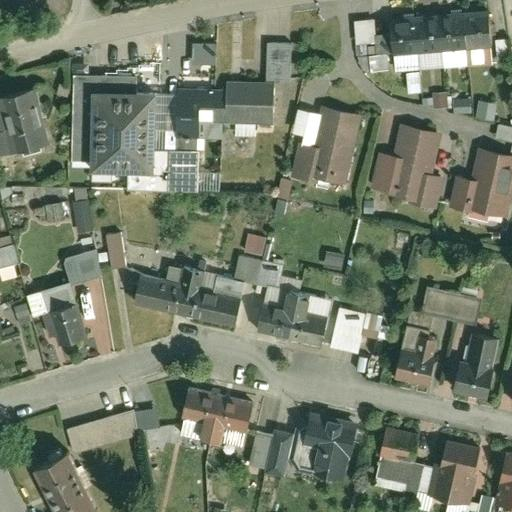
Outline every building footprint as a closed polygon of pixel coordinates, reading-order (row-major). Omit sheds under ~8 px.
[(489,7),(391,14),(393,33),(394,54),(492,46),(489,7)] [(394,54),(393,33),(375,34),(376,45),(367,46),(368,54),(369,71),(381,70),(380,55),(394,54)] [(510,60),(508,38),(495,39),(497,61),(510,60)] [(267,42),(266,79),(275,79),(275,89),(288,89),(289,42),(267,42)] [(368,54),(367,46),(364,46),(364,44),(354,45),(355,55),(368,54)] [(137,85),(137,73),(73,72),(71,161),(91,161),(90,188),(219,188),(221,122),(272,122),(275,89),(275,79),(266,79),(225,78),(225,85),(178,84),(178,90),(156,90),(156,85),(137,85)] [(0,154),(50,142),(35,84),(0,92),(0,97),(1,101),(0,101),(0,154)] [(445,109),(444,91),(430,92),(431,109),(445,109)] [(497,102),(479,99),(475,118),(493,121),(497,102)] [(347,182),(362,113),(320,104),(312,142),(298,139),(290,179),(293,180),(313,184),(315,175),(347,182)] [(443,130),(401,120),(393,153),(378,149),(369,188),(384,192),(383,195),(409,201),(408,204),(434,210),(443,174),(433,172),(443,130)] [(499,124),(493,149),(511,153),(511,126),(510,126),(499,124)] [(507,217),(511,196),(511,153),(493,149),(478,146),(471,175),(457,172),(450,205),(507,217)] [(293,180),(290,179),(281,177),(277,196),(289,199),(293,180)] [(94,229),(89,198),(71,200),(76,232),(94,229)] [(64,218),(61,200),(45,203),(48,221),(64,218)] [(107,251),(108,260),(109,269),(126,267),(121,230),(104,232),(107,251)] [(262,254),(266,234),(247,230),(243,250),(262,254)] [(0,267),(19,262),(13,243),(11,244),(8,235),(0,237),(0,267)] [(71,279),(72,283),(100,277),(98,262),(97,252),(96,247),(64,255),(69,279),(71,279)] [(107,251),(97,252),(98,262),(108,260),(107,251)] [(240,254),(234,277),(245,279),(266,284),(278,287),(279,284),(283,264),(240,254)] [(133,302),(235,325),(245,279),(234,277),(203,270),(204,265),(183,261),(182,265),(168,262),(165,276),(140,271),(133,302)] [(32,314),(42,311),(77,301),(72,283),(71,279),(69,279),(26,292),(32,314)] [(409,309),(394,376),(439,386),(454,319),(474,324),(481,296),(425,283),(419,312),(409,309)] [(278,287),(266,284),(255,330),(329,347),(338,307),(339,303),(309,296),(310,291),(279,284),(278,287)] [(87,335),(77,301),(42,311),(49,335),(56,333),(59,343),(87,335)] [(367,314),(338,307),(329,347),(358,354),(367,314)] [(461,357),(453,389),(487,397),(495,365),(492,364),(499,335),(473,329),(466,358),(461,357)] [(254,398),(188,383),(177,432),(198,437),(197,439),(223,445),(227,427),(247,432),(254,398)] [(133,409),(66,428),(74,455),(141,435),(133,409)] [(359,422),(310,409),(306,422),(299,427),(291,456),(295,465),(312,470),(311,474),(340,481),(348,454),(350,455),(359,422)] [(422,430),(384,421),(377,452),(386,454),(414,461),(422,430)] [(283,474),(292,430),(274,426),(272,435),(265,468),(264,470),(283,474)] [(248,465),(265,468),(272,435),(255,431),(248,465)] [(433,465),(427,491),(471,501),(478,471),(474,470),(480,444),(446,436),(439,462),(434,461),(433,465)] [(69,447),(30,467),(53,511),(94,511),(101,509),(69,447)] [(511,451),(504,449),(497,482),(500,482),(496,502),(511,505),(511,451)] [(414,461),(386,454),(381,475),(406,481),(402,497),(415,500),(418,488),(424,463),(414,461)] [(424,463),(418,488),(427,491),(433,465),(424,463)]
